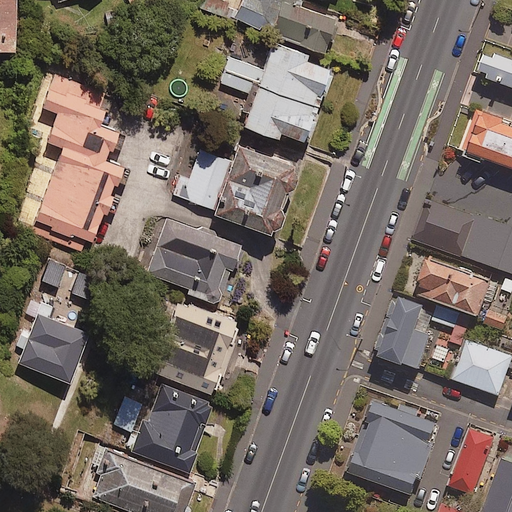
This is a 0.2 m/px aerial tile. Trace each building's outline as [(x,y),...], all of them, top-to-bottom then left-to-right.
[(13,0),(0,0),(0,50),(13,51),(13,0)] [(239,0),(232,21),(322,53),(334,20),(293,5),(295,0),(239,0)] [(305,54),(271,43),(262,69),(228,57),(220,84),(252,94),(241,127),(275,138),(276,133),(303,142),(326,68),(303,61),(305,54)] [(511,63),(487,55),(479,78),(511,90),(511,63)] [(110,94),(50,73),(39,106),(56,112),(45,142),(60,147),(29,233),(85,252),(99,212),(103,213),(120,166),(105,161),(115,131),(99,126),(110,94)] [(511,124),(472,110),(457,151),(511,171),(511,124)] [(295,166),(235,145),(229,161),(199,150),(189,179),(177,175),(171,194),(213,209),(212,214),(270,235),(295,166)] [(476,220),(426,203),(413,241),(511,275),(511,230),(476,218),(476,220)] [(238,247),(166,219),(145,273),(187,289),(186,293),(216,305),(238,247)] [(492,287),(429,263),(416,297),(479,321),(492,287)] [(239,323),(178,300),(150,371),(211,395),(239,323)] [(425,310),(398,300),(377,360),(419,375),(432,339),(417,333),(425,310)] [(51,307),(36,301),(12,361),(67,383),(86,334),(46,319),(51,307)] [(508,318),(491,312),(486,326),(503,332),(508,318)] [(511,366),(511,358),(467,343),(453,381),(501,398),(511,366)] [(211,403),(159,386),(147,421),(141,419),(130,452),(188,471),(211,403)] [(141,403),(124,397),(113,425),(130,431),(141,403)] [(446,419),(382,397),(359,465),(422,487),(446,419)] [(494,440),(470,431),(449,490),(473,499),(494,440)] [(194,483),(92,442),(83,463),(99,470),(89,493),(137,511),(187,511),(188,509),(185,507),(194,483)] [(511,511),(511,464),(502,461),(483,511),(511,511)]
